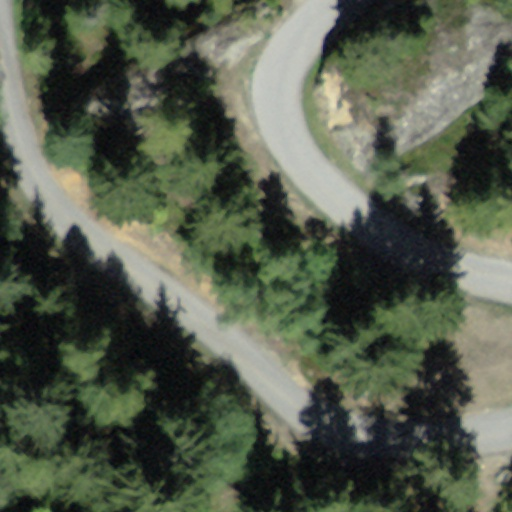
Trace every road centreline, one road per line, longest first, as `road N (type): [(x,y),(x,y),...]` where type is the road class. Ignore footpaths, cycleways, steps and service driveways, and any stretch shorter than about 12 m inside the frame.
road 1 (unclassified): [(0,16),(17,166),(115,265),(345,451),(490,452),(511,444)]
road 2 (unclassified): [(511,284),(402,258),(302,174),(272,89),(340,0)]
